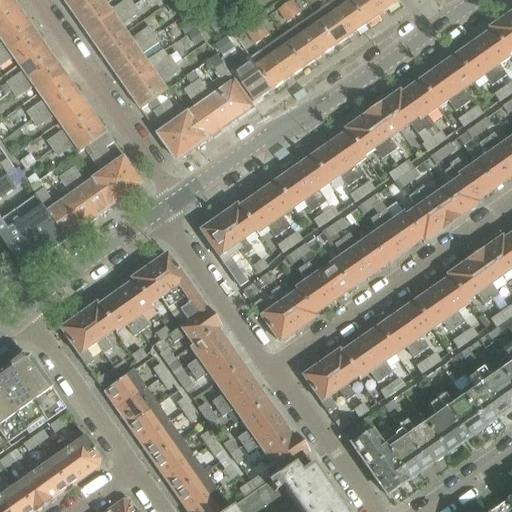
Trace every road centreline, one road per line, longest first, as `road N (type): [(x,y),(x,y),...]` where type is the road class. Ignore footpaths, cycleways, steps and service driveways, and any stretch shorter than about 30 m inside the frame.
road 1 (residential): [(175,200),(482,0)]
road 2 (residential): [(269,370),(511,203)]
road 3 (residential): [(175,200),(34,0)]
road 4 (residential): [(269,370),(157,213)]
road 5 (residential): [(132,467),(23,316)]
road 6 (residential): [(376,511),(269,370)]
road 7 (residential): [(23,316),(157,213)]
